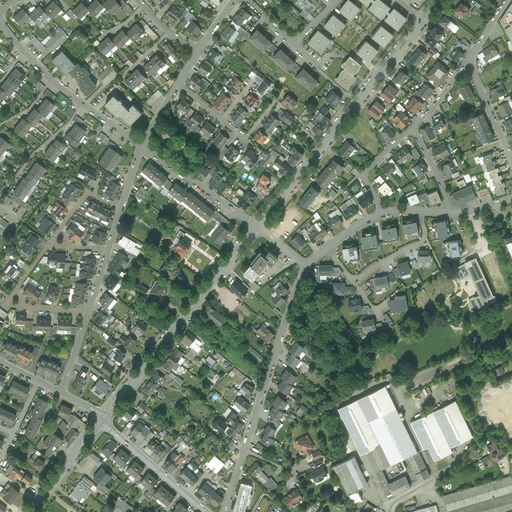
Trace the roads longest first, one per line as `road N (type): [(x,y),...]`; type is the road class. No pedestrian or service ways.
road 1 (tertiary): [(257,227),(425,20)]
road 2 (tertiary): [(103,419),(257,227)]
road 3 (residential): [(307,267),(243,452)]
road 4 (residential): [(141,146),(60,88),(0,23)]
road 5 (residential): [(419,211),(419,244),(353,283),(326,247)]
road 6 (residential): [(88,312),(14,299),(54,236)]
road 7 (residential): [(257,227),(141,146)]
road 8 (residential): [(206,511),(103,419)]
